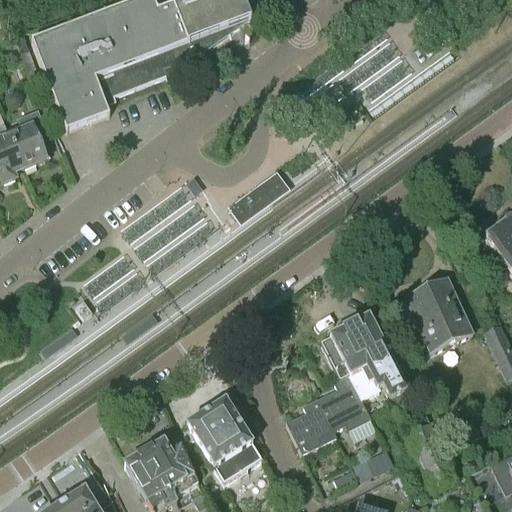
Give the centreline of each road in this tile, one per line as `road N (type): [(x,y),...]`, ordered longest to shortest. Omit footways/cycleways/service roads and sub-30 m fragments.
road 1 (residential): [(248,308),(511,118)]
road 2 (residential): [(0,485),(248,308)]
road 3 (residential): [(248,308),(267,424),(301,511)]
road 4 (residential): [(0,275),(162,150)]
road 5 (residential): [(162,150),(206,172),(242,167),(258,138),(239,88)]
